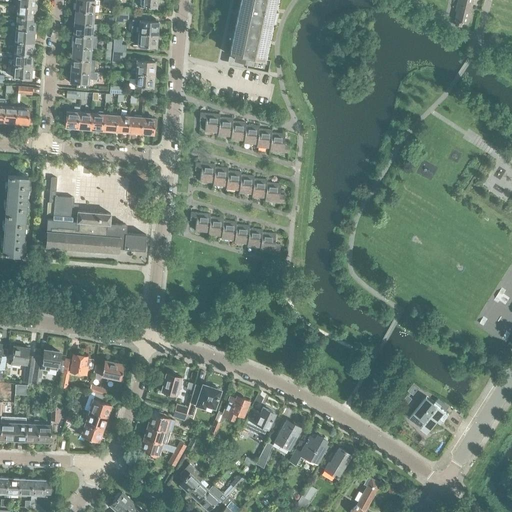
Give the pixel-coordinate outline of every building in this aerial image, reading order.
[(76,0),(75,10),(94,12),(94,5),(98,5),(99,0),(98,0),(76,0)] [(157,8),(157,0),(139,0),(141,1),(140,6),(151,7),(151,9),(155,9),(155,7),(157,8)] [(233,36),(229,51),(235,52),(234,57),(232,57),(231,64),(267,71),(270,59),(263,57),(271,22),(271,21),(269,21),(271,7),(274,8),(274,7),(275,0),(239,0),(238,8),(239,8),(238,14),(237,14),(237,15),(234,29),(234,30),(235,30),(234,36),(232,36),(233,36)] [(468,24),(472,8),(458,4),(456,10),(458,11),(455,21),(457,21),(456,25),(462,27),(463,23),(468,24)] [(17,17),(35,18),(36,7),(18,5),(17,17)] [(74,23),(93,24),(94,12),(75,10),(74,23)] [(114,23),(123,23),(123,18),(128,19),(129,11),(116,10),(114,23)] [(16,29),(35,31),(35,18),(17,17),(16,29)] [(140,26),(139,33),(157,35),(158,22),(156,22),(156,20),(152,19),(152,21),(135,20),(135,25),(140,26)] [(74,34),(92,36),(92,29),(97,29),(97,24),(93,24),(74,23),(74,34)] [(15,41),(34,43),(35,31),(16,29),(15,41)] [(157,35),(139,33),(138,46),(150,47),(150,49),(154,49),(154,47),(156,48),(157,35)] [(73,46),(95,48),(95,47),(96,47),(96,36),(92,36),(74,34),(73,46)] [(113,38),(112,50),(126,51),(126,44),(121,44),(122,39),(113,38)] [(14,53),(33,54),(34,43),(15,41),(14,53)] [(72,58),(90,60),(90,53),(95,53),(95,48),(73,46),(72,58)] [(126,51),(112,50),(111,60),(120,61),(120,58),(125,59),(126,51)] [(8,64),(13,65),(32,66),(33,54),(14,53),(14,60),(8,60),(8,64)] [(71,71),(93,72),(94,72),(95,60),(90,60),(72,58),(71,71)] [(130,73),(154,75),(155,61),(153,61),(153,59),(149,59),(149,61),(132,60),(131,72),(130,72),(130,73)] [(32,66),(13,65),(12,78),(31,79),(32,66)] [(93,72),(71,71),(70,82),(88,84),(88,76),(93,77),(93,72)] [(153,88),(154,75),(130,73),(130,78),(135,78),(134,92),(147,93),(147,89),(151,89),(151,87),(153,88)] [(109,93),(122,94),(123,86),(110,85),(109,93)] [(80,99),(81,91),(66,90),(66,98),(80,99)] [(16,123),(17,106),(9,106),(9,104),(5,103),(3,122),(16,123)] [(29,107),(17,106),(16,123),(32,124),(32,118),(28,118),(29,107)] [(78,128),(79,112),(80,106),(74,106),(73,112),(66,111),(65,127),(78,128)] [(78,128),(90,129),(92,113),(79,112),(78,128)] [(218,132),(219,117),(220,114),(201,112),(200,120),(206,120),(205,131),(218,132)] [(90,129),(103,130),(104,114),(92,113),(90,129)] [(103,130),(116,131),(117,115),(104,114),(103,130)] [(116,131),(128,132),(129,116),(117,115),(116,131)] [(128,132),(141,133),(142,117),(129,116),(128,132)] [(142,117),(141,133),(153,134),(155,118),(142,117)] [(231,136),(232,121),(233,118),(219,117),(218,132),(218,135),(231,136)] [(246,124),(245,124),(246,122),(232,121),(231,136),(231,139),(244,140),(246,124)] [(257,144),(258,128),(259,126),(246,124),(244,140),(244,143),(257,144)] [(257,147),(270,148),(272,132),(271,132),(272,129),(258,128),(257,144),(257,147)] [(272,132),(270,148),(270,150),(289,152),(289,145),(284,144),(285,133),(272,132)] [(200,180),(213,181),(214,167),(215,167),(215,164),(205,163),(195,162),(195,169),(201,170),(200,180)] [(214,167),(213,181),(213,184),(226,185),(227,170),(228,170),(228,168),(215,167),(214,167)] [(227,170),(226,185),(226,188),(239,189),(241,174),(241,172),(228,170),(227,170)] [(239,192),(252,193),(253,178),(254,178),(254,175),(244,174),(241,174),(239,189),(239,192)] [(8,175),(6,194),(26,195),(28,176),(8,175)] [(253,178),(252,193),(252,196),(265,197),(266,182),(267,182),(267,179),(254,178),(253,178)] [(270,182),(267,182),(266,182),(265,197),(265,200),(284,201),(285,194),(279,194),(280,183),(270,182)] [(5,213),(25,214),(26,195),(6,194),(5,213)] [(78,211),(78,212),(73,212),(74,198),(49,196),(49,202),(54,202),(54,203),(53,219),(47,219),(46,231),(47,231),(46,246),(118,251),(118,248),(145,250),(146,234),(125,233),(126,224),(110,223),(111,214),(78,211)] [(208,231),(210,216),(210,213),(200,212),(191,212),(190,219),(196,220),(195,230),(208,231)] [(5,213),(4,232),(24,234),(25,214),(5,213)] [(222,220),(223,220),(223,217),(210,216),(208,231),(208,234),(221,235),(222,220)] [(221,238),(234,239),(236,224),(236,221),(226,220),(223,220),(222,220),(221,235),(221,238)] [(247,243),(249,228),(249,225),(236,224),(234,239),(234,242),(247,243)] [(247,246),(260,247),(262,231),(262,229),(249,228),(247,243),(247,246)] [(262,231),(260,247),(260,250),(279,251),(280,245),(274,244),(275,236),(275,233),(266,232),(262,231)] [(24,234),(4,232),(2,252),(22,253),(24,234)] [(11,362),(10,365),(19,366),(19,363),(25,364),(23,382),(31,383),(35,356),(28,355),(29,347),(13,345),(11,362)] [(35,356),(31,383),(40,385),(43,368),(57,370),(58,365),(59,359),(60,351),(44,349),(43,355),(36,354),(36,356),(35,356)] [(63,371),(60,386),(61,386),(66,387),(69,373),(70,373),(70,370),(86,373),(87,367),(92,368),(93,359),(92,359),(86,358),(87,356),(85,356),(85,355),(80,354),(80,355),(77,354),(73,353),(72,359),(66,358),(65,358),(64,365),(63,371)] [(120,379),(123,364),(104,360),(103,367),(97,365),(96,372),(95,376),(96,378),(99,379),(101,377),(101,375),(120,379)] [(160,390),(167,392),(167,397),(175,399),(176,395),(181,376),(165,372),(165,373),(165,375),(164,374),(162,381),(163,381),(161,390),(160,390)] [(91,384),(89,390),(90,390),(105,395),(107,389),(91,384)] [(194,384),(189,402),(196,404),(204,407),(205,404),(214,407),(218,396),(220,390),(218,389),(218,388),(212,386),(211,387),(204,385),(203,384),(202,386),(194,384)] [(90,390),(84,408),(89,410),(107,416),(111,404),(103,401),(105,395),(90,390)] [(213,419),(208,433),(214,435),(219,422),(220,423),(226,416),(232,418),(235,412),(242,415),(248,400),(237,395),(236,396),(235,395),(231,394),(223,412),(218,410),(214,419),(213,419)] [(403,401),(407,404),(412,398),(407,395),(403,401)] [(444,419),(449,414),(441,407),(443,404),(437,399),(435,402),(427,396),(415,410),(427,420),(421,427),(428,432),(441,417),(444,419)] [(176,403),(174,409),(186,413),(188,406),(176,403)] [(247,416),(242,427),(263,437),(268,426),(274,412),(262,407),(260,412),(258,411),(251,408),(247,416)] [(184,420),(186,413),(174,409),(172,416),(184,420)] [(89,410),(85,423),(102,429),(107,416),(89,410)] [(151,412),(147,424),(165,430),(170,431),(171,432),(175,420),(169,418),(169,417),(161,415),(162,412),(153,410),(153,412),(151,412)] [(38,423),(37,440),(50,441),(51,424),(51,420),(51,415),(38,414),(38,420),(38,423)] [(286,418),(273,440),(281,444),(282,443),(289,447),(301,426),(292,422),(291,424),(290,423),(285,421),(287,418),(286,418)] [(26,423),(25,440),(31,440),(37,440),(38,423),(38,420),(34,419),(34,423),(26,423)] [(0,425),(0,438),(12,439),(13,422),(0,421),(0,425)] [(13,422),(12,439),(25,440),(26,423),(13,422)] [(85,423),(80,434),(98,441),(102,429),(85,423)] [(147,424),(143,437),(161,442),(166,444),(170,431),(165,430),(147,424)] [(316,462),(327,445),(324,443),(326,440),(317,434),(315,438),(310,435),(301,452),(296,449),(289,460),(294,463),(299,455),(305,459),(306,457),(316,462)] [(143,437),(139,449),(148,452),(148,454),(155,457),(156,454),(158,455),(160,448),(174,453),(177,447),(166,444),(161,442),(143,437)] [(192,437),(186,448),(192,451),(198,440),(192,437)] [(272,444),(267,441),(256,462),(255,463),(263,467),(272,444)] [(183,450),(177,446),(177,447),(174,453),(168,462),(174,466),(183,450)] [(329,461),(324,470),(334,476),(337,478),(339,475),(338,475),(351,454),(339,447),(332,458),(330,461),(329,461)] [(232,453),(228,448),(224,453),(229,457),(232,453)] [(184,478),(179,484),(189,492),(199,481),(204,476),(189,463),(180,474),(184,478)] [(208,490),(198,501),(207,509),(208,508),(212,505),(212,504),(216,508),(217,507),(228,494),(246,475),(242,471),(222,493),(212,484),(208,489),(208,490)] [(363,511),(380,482),(371,477),(371,478),(367,476),(364,483),(367,484),(356,504),(350,510),(351,511),(363,511)] [(7,477),(6,492),(18,493),(19,477),(7,477)] [(19,477),(18,493),(31,493),(31,478),(19,477)] [(31,478),(31,493),(36,494),(44,494),(49,494),(50,489),(50,481),(50,480),(44,480),(44,479),(31,478)] [(199,481),(189,492),(198,501),(208,490),(208,489),(199,481)] [(308,484),(295,505),(303,511),(317,489),(308,484)] [(123,511),(133,502),(130,499),(121,491),(110,504),(117,510),(116,511),(113,511),(123,511)] [(221,510),(219,511),(237,511),(239,510),(230,502),(233,498),(228,494),(217,507),(221,510)] [(30,500),(30,507),(33,507),(38,511),(47,511),(45,510),(35,500),(30,500)] [(334,501),(329,507),(333,511),(338,504),(334,501)] [(143,511),(144,511),(133,502),(123,511),(143,511)]
